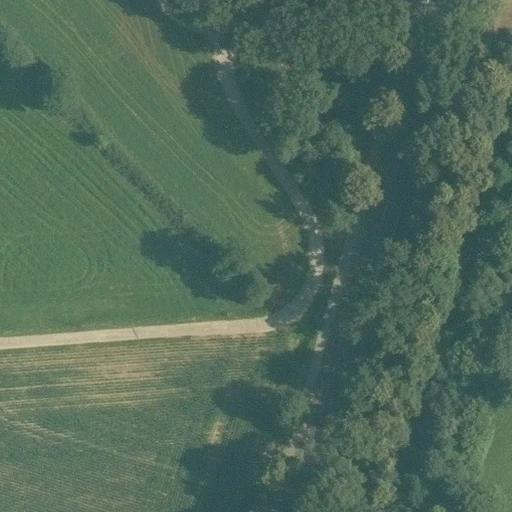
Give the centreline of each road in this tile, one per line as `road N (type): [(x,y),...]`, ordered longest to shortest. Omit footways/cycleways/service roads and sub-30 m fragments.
road 1 (residential): [(0,346),(285,324),(321,264),(297,190),(237,66),(237,36)]
road 2 (primary): [(309,511),(447,12)]
road 3 (residential): [(447,12),(237,36)]
